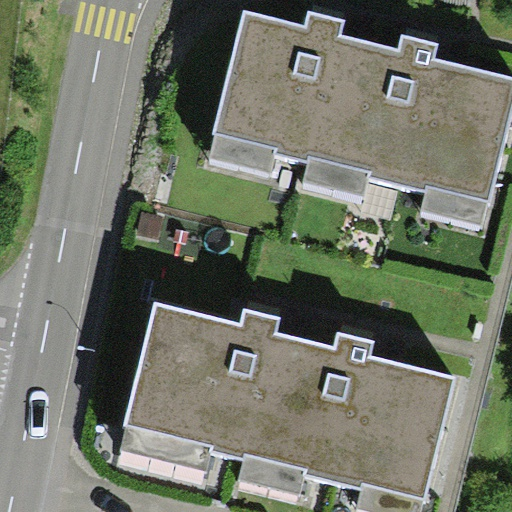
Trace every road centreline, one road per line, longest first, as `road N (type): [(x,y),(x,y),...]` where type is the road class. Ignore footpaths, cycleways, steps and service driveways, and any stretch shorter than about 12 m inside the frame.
road 1 (residential): [(41,359),(109,0)]
road 2 (residential): [(10,511),(41,359)]
